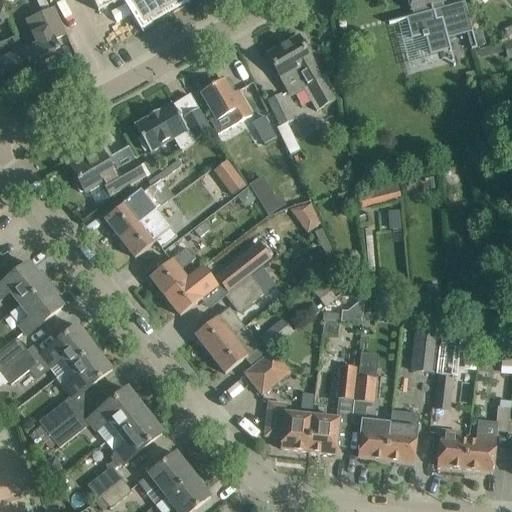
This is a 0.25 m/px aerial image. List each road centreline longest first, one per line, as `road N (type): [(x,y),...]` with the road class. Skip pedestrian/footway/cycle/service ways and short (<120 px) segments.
road 1 (residential): [(401,511),(301,502),(248,474),(0,155)]
road 2 (unclassified): [(0,129),(82,102),(276,0)]
